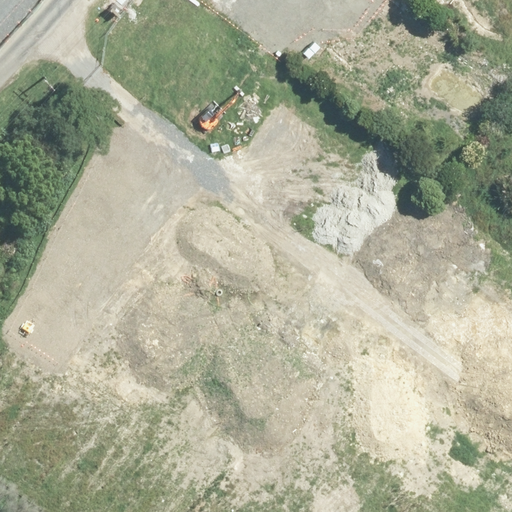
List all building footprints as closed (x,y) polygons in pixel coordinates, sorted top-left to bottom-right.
[(285,0),(239,0),(230,12),(259,35),(285,0)] [(395,108),(427,66),(420,61),(441,35),(397,0),(302,0),(285,22),(395,108)] [(433,0),(441,8),(449,0),(433,0)] [(370,169),(347,152),(350,148),(325,129),(322,133),(280,101),(244,148),(302,191),(296,199),(329,223),(370,169)] [(511,511),(511,442),(128,174),(0,357),(0,490),(31,511),(511,511)] [(511,317),(473,289),(498,255),(464,230),(439,264),(422,251),(390,294),(511,383),(511,317)]
